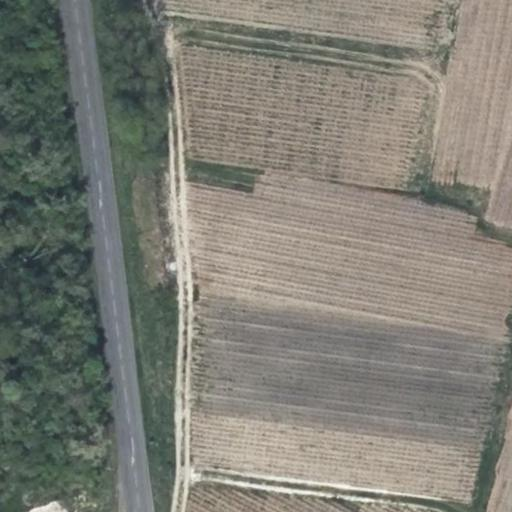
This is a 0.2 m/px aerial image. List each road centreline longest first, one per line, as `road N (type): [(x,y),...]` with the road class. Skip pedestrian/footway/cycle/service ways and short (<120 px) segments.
road 1 (track): [(178,511),(187,305),(179,172),(166,56),(145,0)]
road 2 (tertiary): [(75,0),(140,511)]
road 3 (track): [(157,33),(421,68),(438,89),(423,198),(511,235)]
road 4 (track): [(183,475),(444,504),(455,511)]
road 5 (track): [(511,374),(474,511)]
